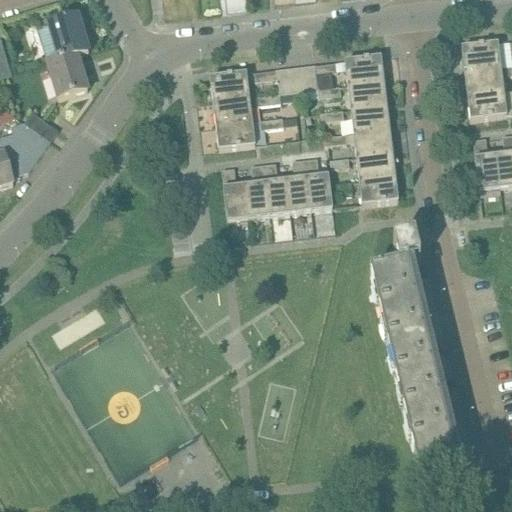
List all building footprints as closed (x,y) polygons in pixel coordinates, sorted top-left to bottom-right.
[(48,29),(36,32),(46,67),(47,68),(88,56),(77,20),(48,29)] [(0,81),(11,79),(11,78),(0,43),(0,81)] [(497,47),(461,52),(464,76),(500,72),(497,47)] [(88,56),(47,68),(57,103),(87,95),(76,60),(88,56)] [(344,66),(347,90),(383,86),(380,61),(344,66)] [(318,69),(314,69),(315,79),(319,78),(331,77),(337,76),(336,67),(318,69)] [(304,95),(317,94),(317,93),(314,69),(301,71),(304,95)] [(288,72),(291,97),(304,95),(301,71),(288,72)] [(278,99),(291,97),(288,72),(275,74),(276,83),(278,98),(278,99)] [(503,96),(500,72),(464,76),(467,100),(503,96)] [(275,74),(253,77),(254,86),(276,83),(275,74)] [(209,82),(212,106),(248,102),(245,78),(209,82)] [(347,90),(349,114),(386,109),(383,86),(347,90)] [(339,91),(317,93),(317,94),(318,102),(340,100),(339,91)] [(503,96),(467,100),(469,124),(506,120),(503,96)] [(279,107),(278,99),(278,98),(256,101),(257,109),(279,107)] [(251,125),(248,102),(212,106),(215,130),(251,125)] [(352,138),(389,133),(386,109),(349,114),(352,138)] [(343,123),(342,115),(320,117),(321,126),(343,123)] [(31,116),(23,127),(50,146),(58,135),(31,116)] [(0,127),(16,123),(8,117),(0,119),(0,127)] [(282,131),(281,122),(259,124),(260,133),(282,131)] [(254,150),(251,125),(215,130),(218,154),(254,150)] [(0,191),(12,188),(11,182),(25,178),(28,177),(50,146),(23,127),(10,131),(13,138),(0,141),(0,149),(2,158),(0,158),(0,191)] [(352,138),(355,161),(391,157),(389,133),(352,138)] [(345,147),(344,138),(323,141),(324,150),(345,147)] [(507,158),(511,157),(511,139),(502,141),(503,154),(507,154),(507,158)] [(485,143),(472,144),(475,162),(483,161),(483,157),(486,156),(485,143)] [(391,157),(355,161),(358,185),(394,181),(391,157)] [(511,157),(507,158),(495,159),(499,193),(511,191),(511,157)] [(483,161),(475,162),(474,162),(478,196),(499,193),(495,159),(483,161)] [(348,171),(347,162),(329,164),(330,173),(348,171)] [(316,163),(304,164),(306,182),(315,181),(314,177),(318,177),(316,163)] [(298,183),(306,182),(304,164),(292,166),(294,180),(298,179),(298,183)] [(273,168),(262,169),(264,187),(272,186),(271,182),(275,182),(273,168)] [(256,188),(264,187),(262,169),(250,171),(252,185),(255,184),(256,188)] [(221,174),(223,192),(232,191),(231,187),(235,187),(233,173),(221,174)] [(331,213),(330,198),(329,189),(327,179),(315,181),(306,182),(310,216),(331,213)] [(358,185),(361,210),(397,205),(394,181),(358,185)] [(306,182),(298,183),(285,184),(289,218),(310,216),(306,182)] [(269,221),(289,218),(285,184),(272,186),(264,187),(269,221)] [(350,186),(329,189),(330,198),(351,195),(350,186)] [(264,187),(256,188),(244,189),(248,223),(269,221),(264,187)] [(223,192),(222,192),(227,226),(248,223),(244,189),(232,191),(223,192)] [(423,282),(414,247),(414,245),(392,250),(397,271),(369,278),(418,482),(443,476),(446,488),(459,485),(411,285),(423,282)]
